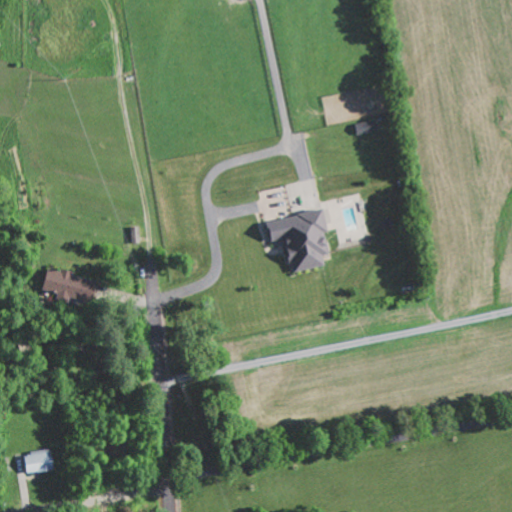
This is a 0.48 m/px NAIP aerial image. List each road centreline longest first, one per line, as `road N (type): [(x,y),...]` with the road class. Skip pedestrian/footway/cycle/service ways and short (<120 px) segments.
road 1 (residential): [(174,511),(155,295)]
road 2 (residential): [(173,491),(39,511)]
